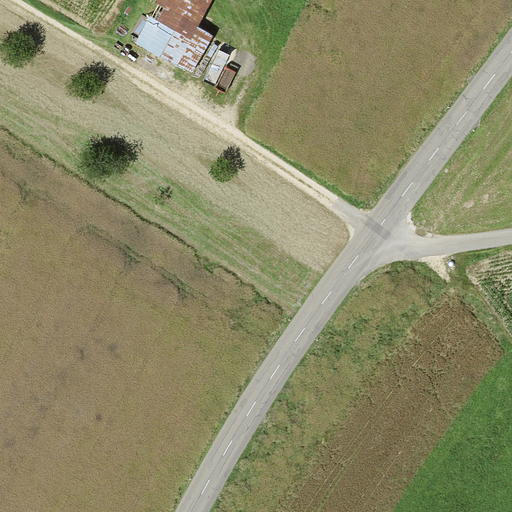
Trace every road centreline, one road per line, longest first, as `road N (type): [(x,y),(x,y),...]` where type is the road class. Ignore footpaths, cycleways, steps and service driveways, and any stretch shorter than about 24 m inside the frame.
road 1 (tertiary): [(197,511),(256,405),(511,42)]
road 2 (track): [(1,0),(378,232)]
